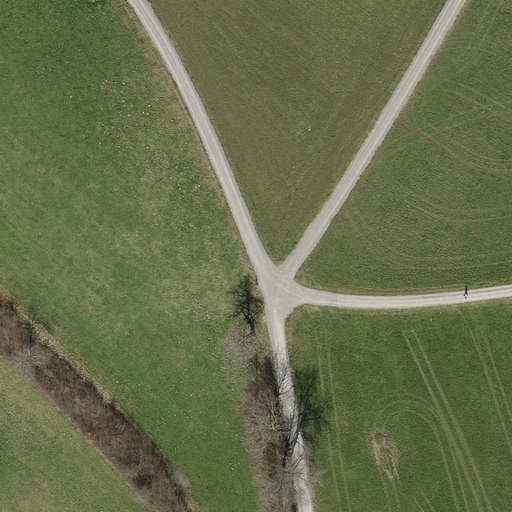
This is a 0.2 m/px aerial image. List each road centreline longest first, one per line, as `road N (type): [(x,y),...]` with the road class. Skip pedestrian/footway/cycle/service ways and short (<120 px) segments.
road 1 (track): [(456,0),(275,297)]
road 2 (track): [(275,297),(184,89),(132,0)]
road 3 (track): [(511,292),(360,307),(275,297)]
road 4 (track): [(275,297),(307,511)]
